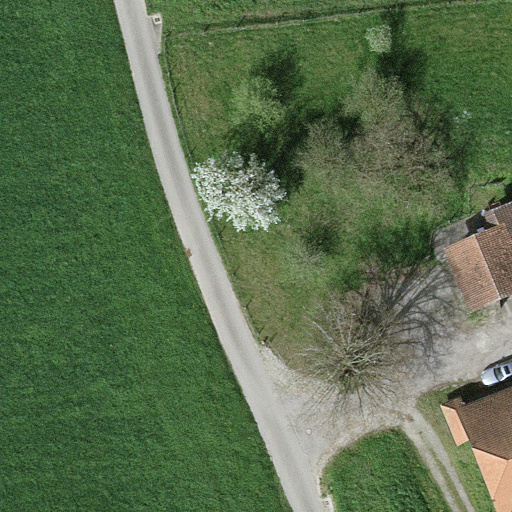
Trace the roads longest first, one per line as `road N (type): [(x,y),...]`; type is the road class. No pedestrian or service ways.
road 1 (unclassified): [(158,0),(328,511)]
road 2 (track): [(303,445),(511,355)]
